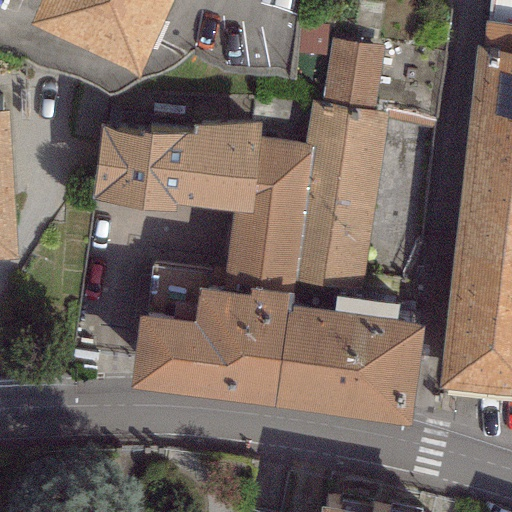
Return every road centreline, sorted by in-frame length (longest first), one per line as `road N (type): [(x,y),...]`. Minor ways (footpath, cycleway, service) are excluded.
road 1 (unclassified): [(511,466),(421,442),(184,407),(0,408)]
road 2 (unknown): [(421,442),(452,0)]
